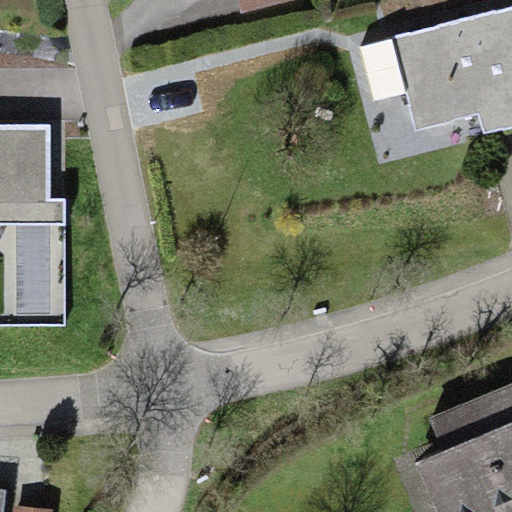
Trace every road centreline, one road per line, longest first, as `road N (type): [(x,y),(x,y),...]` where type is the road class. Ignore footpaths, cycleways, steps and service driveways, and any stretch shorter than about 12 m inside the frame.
road 1 (residential): [(149,399),(74,0)]
road 2 (residential): [(149,399),(268,369),(511,269)]
road 3 (residential): [(149,399),(0,406)]
